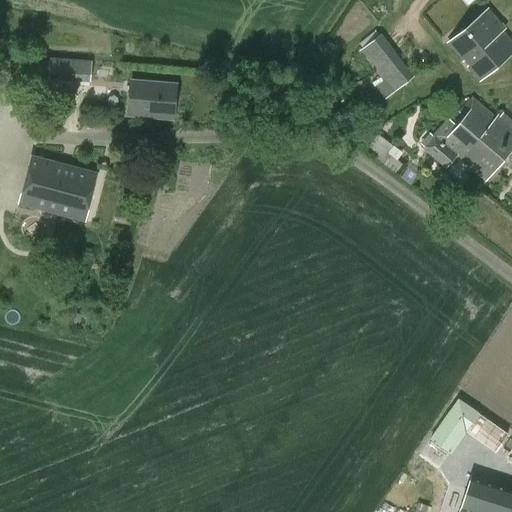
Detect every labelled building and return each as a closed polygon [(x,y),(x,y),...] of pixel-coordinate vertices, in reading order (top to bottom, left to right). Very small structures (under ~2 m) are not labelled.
[(480,80),(511,52),(511,43),(502,32),(505,30),(488,11),(449,44),(480,80)] [(382,36),(360,50),(388,96),(410,83),(382,36)] [(50,59),(49,81),(90,84),(92,62),(50,59)] [(173,119),(176,84),(131,80),(128,116),(173,119)] [(485,181),(511,150),(511,128),(498,116),(495,118),(472,98),(459,113),(464,118),(457,126),(449,118),(423,148),(446,168),(457,156),(485,181)] [(84,221),(97,174),(32,157),(20,204),(10,241),(40,249),(50,212),(84,221)] [(477,412),(457,398),(430,438),(450,452),(477,412)] [(511,511),(511,490),(472,477),(460,511),(511,511)] [(382,511),(402,511),(388,500),(380,510),(382,511)] [(420,501),(416,511),(442,511),(444,507),(420,501)]
